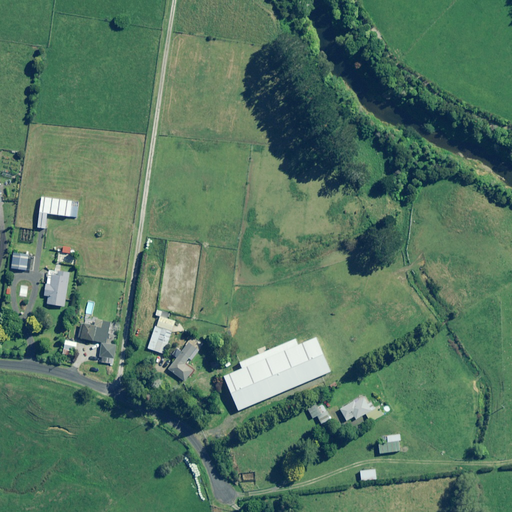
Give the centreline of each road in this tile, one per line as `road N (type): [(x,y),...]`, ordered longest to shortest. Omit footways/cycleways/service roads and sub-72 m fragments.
road 1 (unknown): [(172,0),(183,16),(181,60),(132,402)]
road 2 (residential): [(0,364),(62,373),(170,422),(223,493)]
road 3 (track): [(355,0),(392,60),(470,115),(511,130)]
